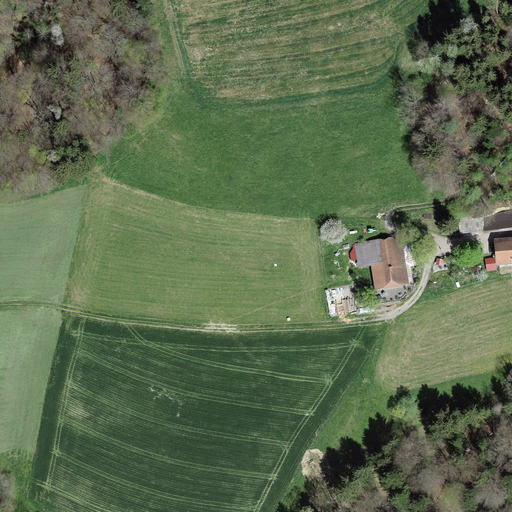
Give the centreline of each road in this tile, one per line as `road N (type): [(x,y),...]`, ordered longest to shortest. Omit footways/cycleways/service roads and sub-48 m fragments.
road 1 (track): [(0,306),(171,323),(375,319),(414,299),(439,242)]
road 2 (track): [(439,242),(380,221),(468,192),(511,145)]
